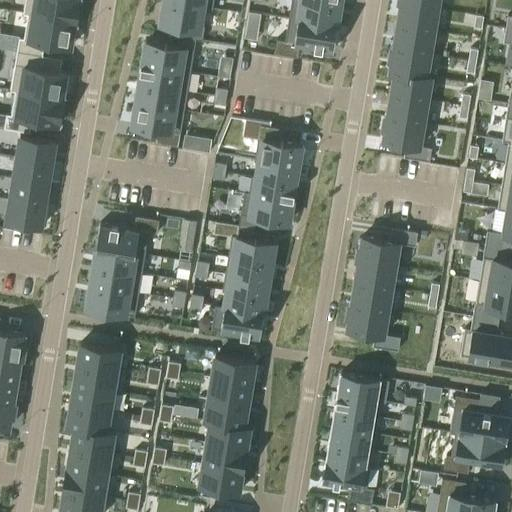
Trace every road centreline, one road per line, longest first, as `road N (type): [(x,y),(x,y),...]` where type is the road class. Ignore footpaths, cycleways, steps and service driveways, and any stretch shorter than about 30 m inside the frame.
road 1 (residential): [(20,511),(106,0)]
road 2 (residential): [(288,511),(371,0)]
